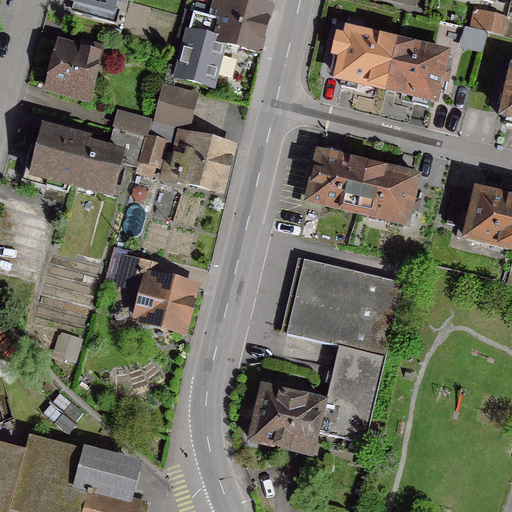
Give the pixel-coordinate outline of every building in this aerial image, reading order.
[(70,0),(76,2),(72,14),(111,24),(115,11),(109,9),(111,0),(70,0)] [(225,0),(219,24),(192,16),(175,79),(209,88),(221,44),(255,54),(267,10),(228,0),(225,0)] [(499,19),(487,16),(483,33),(495,35),(499,19)] [(485,34),(466,29),(462,46),(474,49),(480,51),(485,34)] [(353,91),(355,84),(383,91),(394,45),(346,33),(344,39),(334,37),(330,57),(340,59),(335,80),(340,81),(339,88),(353,91)] [(432,103),(437,81),(445,83),(451,58),(394,45),(383,91),(412,98),(410,105),(425,108),(427,101),(432,103)] [(85,101),(97,56),(57,46),(46,90),(85,101)] [(511,72),(507,87),(500,85),(498,94),(505,96),(500,118),(505,119),(504,126),(511,128),(511,72)] [(172,125),(184,128),(192,98),(163,90),(155,120),(172,125)] [(144,137),(148,123),(118,114),(113,132),(114,132),(143,140),(144,137)] [(135,168),(143,140),(114,132),(107,159),(83,153),(87,141),(72,137),(72,139),(41,131),(36,151),(30,149),(21,181),(42,187),(46,181),(110,198),(119,164),(135,168)] [(143,140),(135,168),(134,171),(151,176),(153,169),(155,169),(162,143),(144,137),(143,140)] [(219,194),(230,149),(189,139),(183,160),(173,158),(171,165),(164,164),(160,178),(219,194)] [(309,202),(354,213),(365,168),(337,161),(339,155),(323,151),(322,158),(317,157),(306,200),(310,201),(309,202)] [(414,212),(417,203),(409,201),(414,180),(408,179),(410,172),(395,168),(394,175),(365,168),(354,213),(403,226),(407,210),(414,212)] [(462,216),(466,197),(452,193),(444,225),(456,228),(453,238),(511,252),(511,203),(495,200),(496,193),(482,189),(480,196),(475,195),(469,217),(462,216)] [(124,258),(120,271),(144,277),(148,264),(124,258)] [(383,360),(400,285),(302,262),(284,336),(336,349),(383,360)] [(181,334),(193,290),(144,277),(142,286),(142,294),(135,321),(140,322),(139,323),(181,334)] [(323,406),(320,405),(313,434),(362,446),(383,360),(336,349),(323,406)] [(307,456),(313,434),(320,405),(320,404),(318,404),(316,396),(306,394),(301,400),(280,395),(278,387),(269,385),(264,391),(261,390),(249,442),(307,456)] [(23,452),(0,446),(0,511),(139,511),(141,506),(86,492),(96,455),(27,437),(23,452)]
